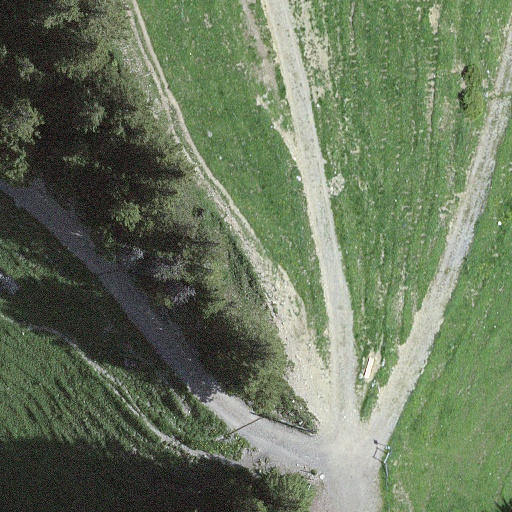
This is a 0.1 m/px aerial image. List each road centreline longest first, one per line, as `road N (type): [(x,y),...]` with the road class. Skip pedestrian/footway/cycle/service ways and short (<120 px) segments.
road 1 (track): [(360,460),(292,450),(218,379),(101,242),(0,155)]
road 2 (track): [(285,0),(301,53),(360,460)]
road 3 (track): [(511,91),(429,341),(360,460)]
